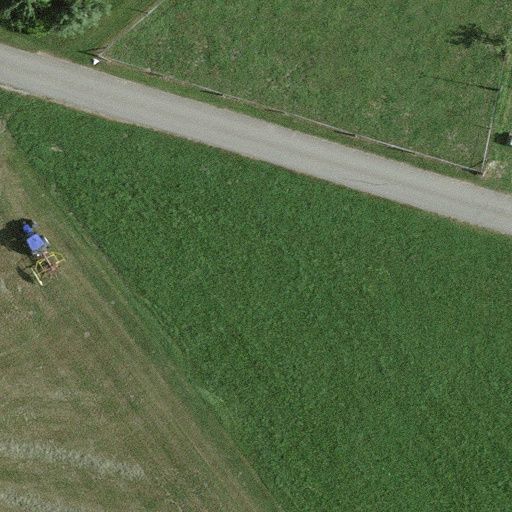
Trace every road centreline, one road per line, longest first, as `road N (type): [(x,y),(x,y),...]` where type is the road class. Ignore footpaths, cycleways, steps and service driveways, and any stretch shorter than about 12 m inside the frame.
road 1 (unclassified): [(0,61),(511,217)]
road 2 (track): [(0,162),(282,511)]
